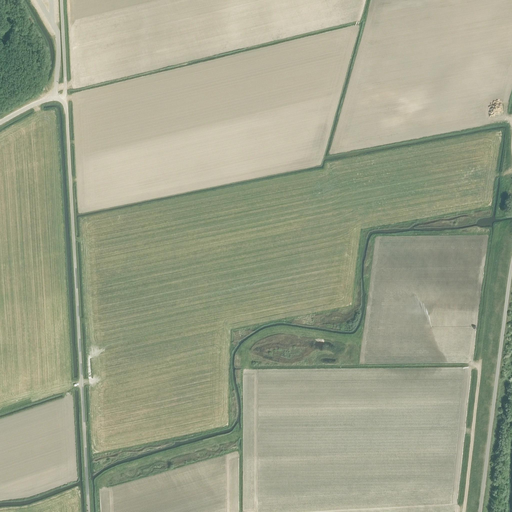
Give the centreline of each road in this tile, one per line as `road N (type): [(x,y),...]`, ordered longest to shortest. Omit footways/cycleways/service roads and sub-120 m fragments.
road 1 (unclassified): [(88,511),(65,104),(47,98),(0,122)]
road 2 (track): [(102,511),(107,474),(246,432),(251,342),(279,331),(366,340)]
road 3 (track): [(363,0),(319,164)]
road 4 (track): [(463,511),(476,365)]
